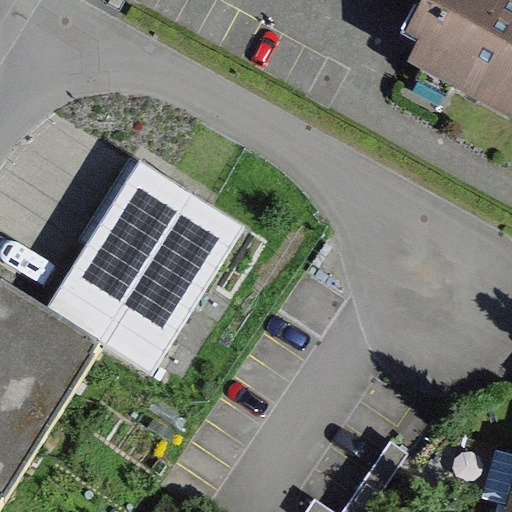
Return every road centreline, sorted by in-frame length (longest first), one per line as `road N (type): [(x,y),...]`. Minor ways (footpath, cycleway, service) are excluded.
road 1 (residential): [(361,195),(470,265),(494,298),(487,337),(444,359),(403,334),(390,293)]
road 2 (residential): [(361,195),(146,67),(72,64)]
